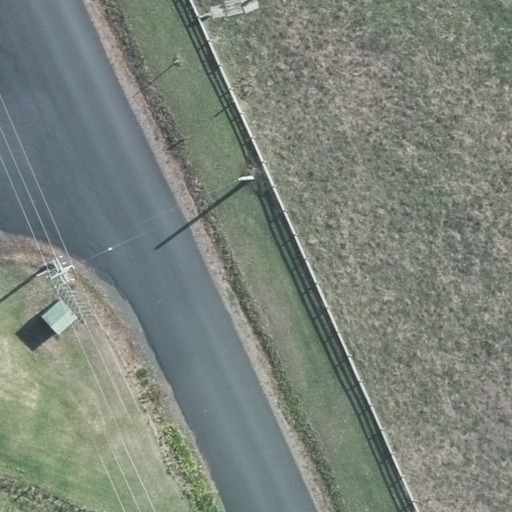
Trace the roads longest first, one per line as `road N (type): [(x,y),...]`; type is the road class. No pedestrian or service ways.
road 1 (unclassified): [(86,115),(263,511)]
road 2 (unclassified): [(39,0),(86,115)]
